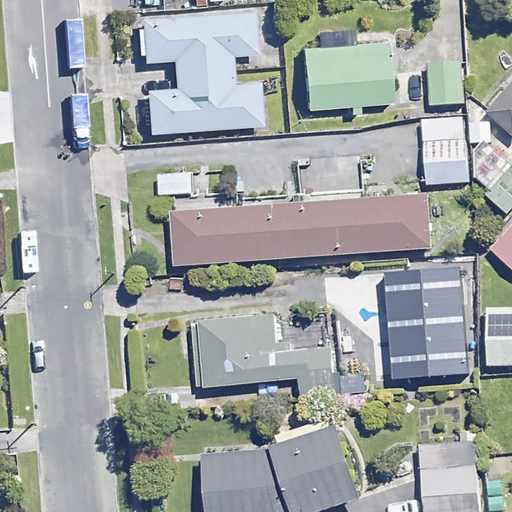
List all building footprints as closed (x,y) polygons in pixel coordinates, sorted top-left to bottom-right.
[(129,21),(133,64),(164,60),(166,84),(138,87),(142,131),(262,119),(258,80),(229,83),(226,52),(257,49),(253,8),(129,21)] [(372,48),(293,52),(296,106),(375,102),(372,48)] [(462,63),(429,65),(431,105),(464,103),(462,63)] [(511,82),(487,112),(511,132),(511,82)] [(469,182),(464,116),(422,119),(427,185),(469,182)] [(508,168),(492,151),(475,166),(491,184),(508,168)] [(511,208),(511,166),(510,165),(484,198),(506,216),(511,208)] [(407,195),(160,212),(164,262),(410,245),(407,195)] [(511,226),(491,250),(511,267),(511,226)] [(464,274),(412,276),(413,336),(465,334),(464,274)] [(511,307),(486,308),(487,365),(511,364),(511,307)] [(279,353),(276,317),(201,322),(205,386),(301,379),(303,399),(336,397),(332,349),(279,353)] [(428,386),(427,360),(407,361),(408,387),(428,386)] [(210,511),(317,511),(363,494),(336,425),(269,452),(207,456),(210,511)] [(478,511),(474,439),(421,443),(424,511),(478,511)] [(418,511),(415,482),(369,488),(372,511),(418,511)]
